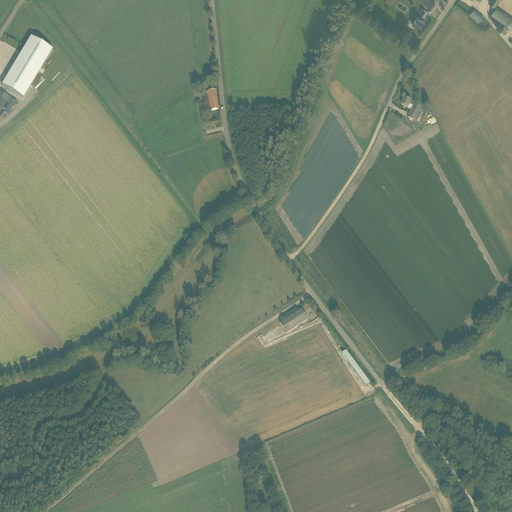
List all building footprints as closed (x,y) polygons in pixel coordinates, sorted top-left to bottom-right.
[(430,9),(435,3),(430,0),(424,0),(422,3),(430,9)] [(511,26),(511,17),(497,6),(490,15),(506,27),(507,26),(510,29),(511,26)] [(475,8),(469,14),(478,23),(484,17),(475,8)] [(424,17),(427,13),(422,9),(417,15),(418,16),(412,25),(416,27),(417,25),(420,27),(425,21),(426,20),(426,18),(424,17)] [(31,38),(1,87),(23,99),(52,51),(31,38)] [(211,111),(219,110),(216,90),(208,91),(211,111)] [(0,117),(1,118),(4,113),(8,115),(16,101),(0,91),(0,117)] [(411,101),(405,98),(401,105),(408,109),(409,105),(413,107),(408,118),(415,121),(419,123),(424,113),(423,112),(425,109),(422,107),(415,103),(411,102),(411,101)] [(301,325),(308,320),(301,310),(280,324),(287,334),(298,327),(300,329),(303,327),(301,325)] [(366,386),(370,383),(358,367),(346,351),(342,354),(366,386)] [(205,391),(198,395),(217,430),(225,426),(205,391)]
